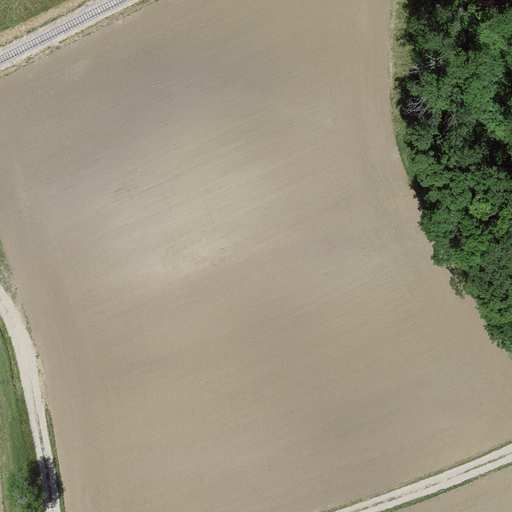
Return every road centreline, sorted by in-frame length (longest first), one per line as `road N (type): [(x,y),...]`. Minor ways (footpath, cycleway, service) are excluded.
road 1 (track): [(53,511),(17,335),(0,299)]
road 2 (track): [(511,453),(352,511)]
